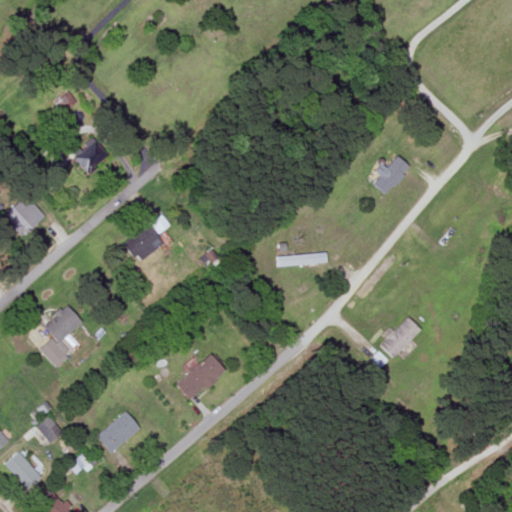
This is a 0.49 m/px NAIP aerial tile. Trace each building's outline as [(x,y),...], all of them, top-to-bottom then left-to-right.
[(85,174),(105,155),(88,136),(67,154),(85,174)] [(69,160),(55,145),(44,156),(57,171),(69,160)] [(380,194),(406,168),(393,156),(368,182),(380,194)] [(2,220),(28,233),(40,211),(14,197),(2,220)] [(160,243),(153,234),(164,226),(156,215),(118,244),(133,263),(160,243)] [(207,269),(218,257),(209,247),(197,259),(207,269)] [(322,263),(321,253),(273,257),(273,267),(322,263)] [(52,342),(77,323),(62,305),(38,324),(48,337),(36,347),(51,366),(64,356),(52,342)] [(376,344),(389,357),(416,330),(403,317),(376,344)] [(171,384),(186,400),(219,369),(204,353),(171,384)] [(92,436),(107,453),(135,427),(120,410),(92,436)] [(56,432),(47,418),(36,425),(44,439),(56,432)] [(0,446),(8,439),(0,431),(0,446)] [(0,463),(22,488),(36,476),(14,451),(0,463)] [(89,464),(81,453),(67,463),(75,474),(89,464)] [(66,511),(68,511),(48,489),(33,503),(41,511),(66,511)]
